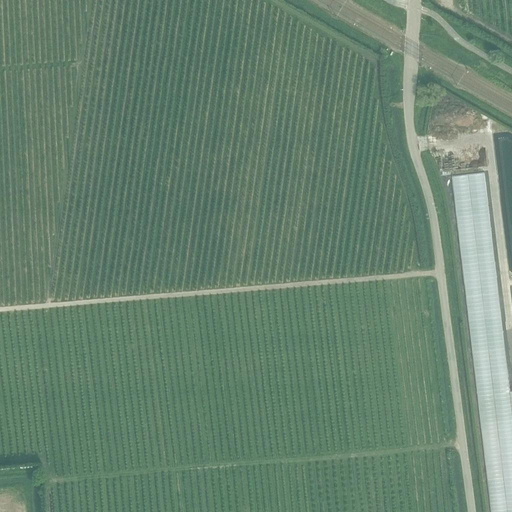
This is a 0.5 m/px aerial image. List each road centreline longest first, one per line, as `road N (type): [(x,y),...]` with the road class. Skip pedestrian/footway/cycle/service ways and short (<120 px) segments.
road 1 (unclassified): [(470,511),(435,237),(408,129),(413,0)]
road 2 (track): [(0,309),(439,271)]
